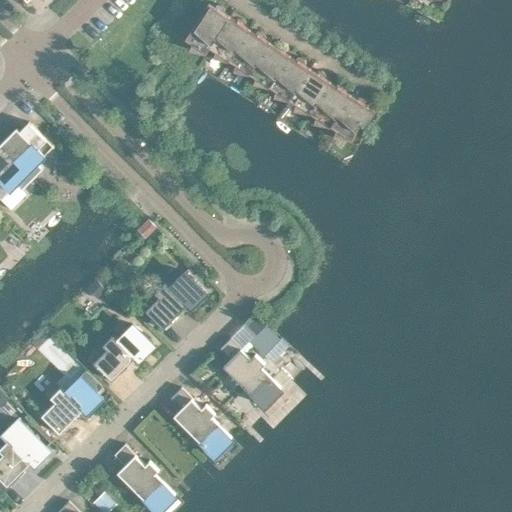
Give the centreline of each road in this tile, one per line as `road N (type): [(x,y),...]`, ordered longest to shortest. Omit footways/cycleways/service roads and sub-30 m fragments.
road 1 (residential): [(237,276),(260,271),(269,235),(258,225),(217,222),(34,39)]
road 2 (residential): [(7,511),(231,291),(237,276)]
road 3 (residential): [(18,56),(237,276)]
